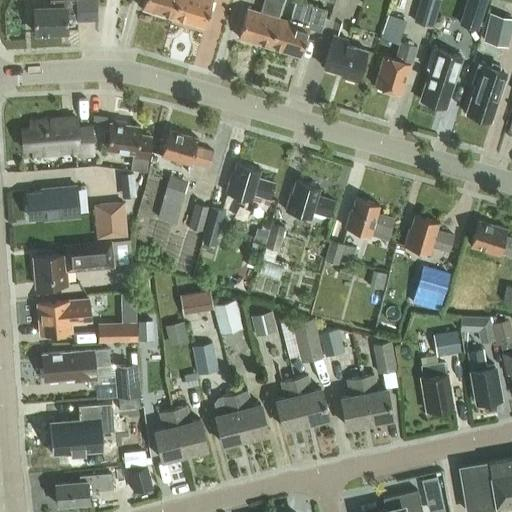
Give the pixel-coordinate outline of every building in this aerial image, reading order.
[(77,17),(77,20),(97,19),(96,0),(50,0),(50,7),(33,8),(34,32),(67,31),(66,17),(77,17)] [(169,17),(174,0),(143,0),(141,8),(169,17)] [(174,0),(169,17),(203,27),(211,0),(174,0)] [(268,47),(277,18),(282,0),(262,0),(259,12),(246,9),(237,37),(268,47)] [(319,32),(326,8),(299,0),(294,0),(288,21),(277,18),(268,47),(299,56),(307,29),(319,32)] [(440,0),(420,0),(415,20),(432,25),(440,0)] [(486,0),(465,0),(458,23),(477,29),(486,0)] [(511,18),(489,13),(483,40),(507,46),(511,25),(511,18)] [(412,65),(418,47),(400,41),(406,21),(390,16),(383,38),(399,43),(394,59),(383,56),(374,87),(400,95),(410,64),(412,65)] [(357,82),(367,51),(346,44),(348,39),(333,35),(323,67),(343,73),(342,77),(357,82)] [(430,70),(420,101),(445,109),(462,56),(433,47),(426,68),(430,70)] [(477,64),(471,83),(473,83),(464,112),(491,120),(506,72),(477,64)] [(92,115),(91,124),(103,126),(104,117),(92,115)] [(91,124),(75,126),(74,118),(30,122),(30,129),(22,129),(23,148),(32,147),(33,154),(76,150),(77,157),(94,155),(91,124)] [(109,122),(108,129),(104,128),(102,141),(106,141),(105,149),(136,153),(135,158),(134,158),(132,170),(146,171),(147,159),(146,159),(149,136),(138,135),(139,126),(124,124),(124,121),(113,119),(113,123),(109,122)] [(208,166),(213,150),(195,144),(197,138),(168,129),(161,154),(190,163),(191,161),(208,166)] [(269,198),(274,182),(257,177),(260,169),(235,161),(231,175),(229,174),(224,192),(249,199),(251,193),(269,198)] [(133,171),(120,172),(121,196),(135,194),(133,171)] [(329,216),(334,200),(316,195),(319,186),(295,179),(291,191),(290,190),(284,210),(309,217),(311,211),(329,216)] [(157,216),(174,222),(184,191),(166,186),(157,216)] [(44,219),(78,215),(75,187),(42,191),(42,194),(28,195),(30,216),(44,215),(44,219)] [(393,219),(376,214),(378,204),(354,197),(350,210),(348,209),(343,227),(387,240),(393,219)] [(124,200),(93,203),(96,238),(127,235),(124,200)] [(201,230),(208,205),(194,202),(188,226),(201,230)] [(224,209),(210,206),(203,230),(218,234),(224,209)] [(430,246),(447,251),(448,251),(452,235),(435,230),(437,222),(413,214),(410,227),(408,227),(403,245),(428,253),(430,246)] [(511,255),(511,238),(504,236),(507,229),(477,220),(469,245),(499,254),(500,252),(511,255)] [(284,226),(271,222),(264,246),(278,250),(284,226)] [(254,226),(251,237),(261,240),(265,229),(254,226)] [(205,232),(203,241),(214,244),(216,235),(205,232)] [(329,239),(324,259),(336,263),(336,261),(350,265),(355,246),(329,239)] [(66,270),(112,267),(110,243),(64,247),(64,255),(33,257),(36,287),(67,284),(66,270)] [(448,270),(420,262),(412,289),(440,297),(448,270)] [(384,272),(370,269),(366,285),(381,288),(384,272)] [(511,284),(505,283),(502,299),(511,301),(511,284)] [(121,291),(123,317),(137,316),(135,290),(121,291)] [(240,327),(232,297),(210,303),(217,333),(240,327)] [(90,318),(88,299),(38,303),(40,333),(72,330),(71,320),(90,318)] [(274,328),(269,308),(248,314),(253,334),(274,328)] [(493,338),(489,316),(460,315),(459,330),(478,331),(480,340),(493,338)] [(290,322),(300,362),(322,356),(312,317),(290,322)] [(138,339),(152,339),(151,319),(137,320),(138,339)] [(511,341),(511,336),(509,323),(508,319),(491,322),(495,345),(511,341)] [(183,320),(164,325),(169,345),(188,341),(183,320)] [(123,341),(123,340),(136,340),(136,322),(97,323),(97,342),(123,341)] [(436,356),(460,351),(456,329),(455,329),(454,325),(439,328),(439,332),(432,333),(436,356)] [(337,327),(317,332),(324,355),(337,351),(343,349),(337,327)] [(393,368),(388,340),(371,343),(376,372),(393,368)] [(212,341),(191,345),(196,373),(217,369),(212,341)] [(499,344),(501,352),(506,373),(510,372),(511,381),(511,348),(511,349),(511,342),(499,344)] [(95,348),(42,352),(45,380),(76,377),(76,381),(98,379),(95,348)] [(500,397),(493,363),(484,365),(481,349),(466,352),(476,401),(500,397)] [(439,408),(452,406),(449,389),(450,388),(447,372),(443,372),(441,361),(420,365),(422,376),(419,377),(422,393),(423,393),(426,411),(431,410),(431,412),(439,411),(439,408)] [(139,393),(136,362),(114,364),(116,395),(118,395),(139,393)] [(360,376),(369,421),(392,416),(386,387),(376,389),(373,373),(360,376)] [(294,377),(305,422),(328,416),(320,387),(310,390),(306,374),(294,377)] [(346,425),(369,421),(360,376),(348,378),(351,394),(340,396),(346,425)] [(283,428),(305,422),(294,377),(281,380),(285,396),(276,399),(283,428)] [(233,392),(244,437),(267,432),(259,402),(249,405),(245,389),(233,392)] [(222,443),(244,437),(233,392),(215,397),(213,402),(216,414),(214,414),(222,443)] [(139,393),(118,395),(119,409),(140,407),(139,393)] [(51,453),(102,449),(101,431),(113,430),(111,402),(77,404),(78,419),(48,422),(51,453)] [(172,408),(184,453),(206,447),(199,418),(188,421),(184,405),(172,408)] [(161,459),(184,453),(172,408),(160,411),(164,427),(154,430),(161,459)] [(145,463),(143,450),(123,452),(124,465),(145,463)] [(511,502),(511,456),(487,461),(487,462),(459,467),(467,511),(496,507),(496,505),(511,502)] [(109,469),(110,472),(78,475),(79,482),(54,484),(56,504),(89,501),(88,491),(111,488),(112,490),(128,488),(126,467),(109,469)] [(132,490),(151,485),(146,467),(128,472),(132,490)] [(427,504),(444,503),(442,482),(426,483),(427,504)] [(421,511),(416,489),(382,497),(385,510),(375,511),(421,511)]
